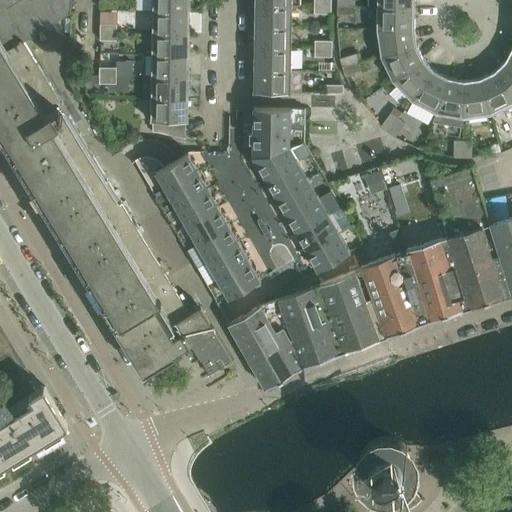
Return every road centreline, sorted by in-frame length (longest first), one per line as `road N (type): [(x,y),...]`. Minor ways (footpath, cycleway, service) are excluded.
road 1 (residential): [(122,163),(259,399)]
road 2 (residential): [(259,399),(511,305)]
road 3 (unclassified): [(128,447),(0,237)]
road 4 (residential): [(128,447),(259,399)]
road 5 (residential): [(21,511),(128,447)]
